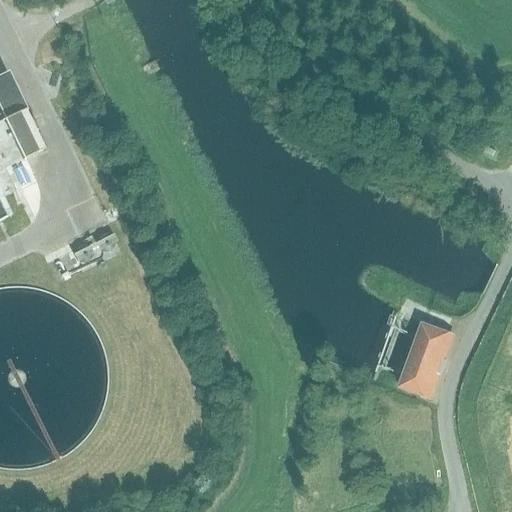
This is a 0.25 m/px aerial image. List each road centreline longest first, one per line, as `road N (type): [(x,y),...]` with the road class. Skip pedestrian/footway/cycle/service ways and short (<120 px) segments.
road 1 (unclassified): [(511,197),(452,171),(320,88),(271,42),(246,0)]
road 2 (unclassified): [(461,511),(447,398),(499,288),(511,203)]
